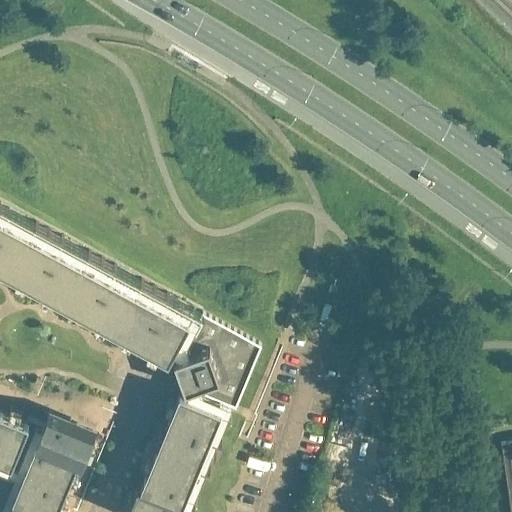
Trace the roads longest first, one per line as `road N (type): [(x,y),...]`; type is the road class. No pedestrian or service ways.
road 1 (primary): [(151,0),(261,61),(511,235)]
road 2 (primary): [(511,181),(238,0)]
road 3 (residential): [(100,511),(149,390),(112,356)]
